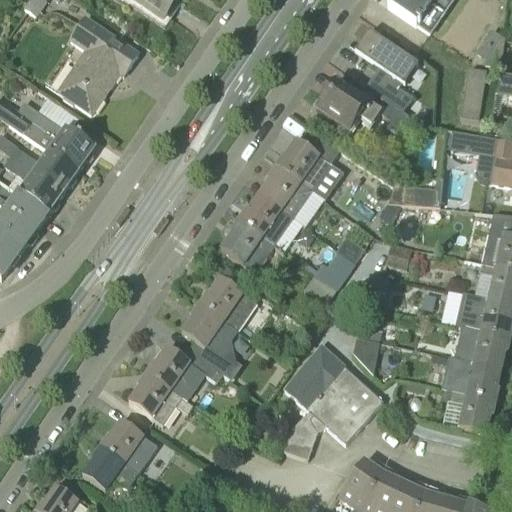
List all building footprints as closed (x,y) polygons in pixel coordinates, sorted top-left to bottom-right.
[(34,21),(45,5),(38,0),(33,0),(24,14),(34,21)] [(128,0),(162,23),(173,6),(179,10),(182,5),(177,2),(178,0),(128,0)] [(430,10),(415,0),(395,0),(388,11),(415,30),(417,29),(430,10)] [(415,0),(430,10),(436,0),(415,0)] [(429,37),(448,10),(454,0),(455,0),(456,1),(456,0),(436,0),(430,10),(417,29),(429,37)] [(72,111),(75,108),(91,119),(119,78),(123,81),(138,59),(85,23),(70,45),(86,55),(58,97),(64,101),(62,104),(72,111)] [(355,56),(362,61),(356,69),(357,70),(363,61),(379,72),(365,92),(371,95),(403,117),(413,103),(399,93),(402,88),(403,89),(416,71),(376,43),(381,35),(380,34),(375,42),(367,37),(355,56)] [(499,71),(504,45),(492,37),(477,58),(486,63),(486,69),(499,71)] [(468,75),(460,124),(478,127),(486,78),(468,75)] [(316,114),(350,138),(359,124),(370,132),(379,119),(389,126),(386,130),(397,138),(408,121),(403,117),(371,95),(365,103),(363,101),(360,105),(334,87),(325,100),(321,100),(315,108),(317,111),(316,114)] [(64,136),(23,108),(18,115),(10,109),(0,102),(0,123),(49,157),(78,177),(86,167),(89,167),(93,162),(92,158),(94,155),(65,135),(64,136)] [(511,146),(449,136),(447,154),(483,161),(479,186),(511,191),(511,146)] [(75,182),(78,177),(49,157),(40,169),(16,152),(17,151),(1,139),(0,140),(0,153),(10,161),(63,198),(68,191),(72,191),(76,185),(75,182)] [(353,167),(327,150),(319,162),(296,146),(277,173),(312,197),(330,170),(337,175),(338,174),(345,179),(353,167)] [(58,206),(63,198),(10,161),(3,171),(27,188),(18,200),(19,200),(48,220),(52,214),(55,215),(59,209),(58,206)] [(258,200),(281,216),(294,224),(312,198),(311,198),(312,197),(277,173),(258,200)] [(434,195),(393,191),(388,209),(439,213),(443,184),(436,183),(434,195)] [(0,206),(0,234),(25,252),(27,249),(32,250),(37,243),(35,239),(48,220),(19,200),(10,213),(0,206)] [(294,224),(281,216),(258,200),(239,227),(279,255),(297,228),(294,225),(294,224)] [(511,221),(493,220),(482,268),(511,275),(511,221)] [(278,256),(279,255),(239,227),(220,255),(243,271),(255,279),(273,253),(278,256)] [(0,283),(1,285),(25,252),(0,234),(0,283)] [(337,255),(338,255),(354,267),(364,254),(346,242),(337,255)] [(385,269),(406,275),(411,256),(391,250),(385,269)] [(336,294),(354,267),(338,255),(327,271),(322,268),(314,280),(336,294)] [(511,275),(482,268),(474,301),(511,309),(511,275)] [(336,294),(314,280),(303,295),(325,310),(336,294)] [(220,284),(201,310),(237,334),(255,308),(220,284)] [(386,294),(367,290),(363,309),(382,314),(386,294)] [(454,330),(466,333),(508,343),(511,324),(511,309),(474,301),(462,298),(454,330)] [(235,366),(230,343),(237,334),(201,310),(182,339),(198,350),(192,358),(223,380),(231,386),(242,371),(235,366)] [(378,315),(364,312),(361,325),(375,328),(378,315)] [(358,331),(356,341),(380,346),(382,336),(358,331)] [(508,343),(466,333),(464,342),(478,345),(473,369),(500,375),(508,343)] [(356,341),(353,359),(373,379),(380,346),(356,341)] [(383,408),(320,352),(284,393),(309,416),(292,433),(284,455),(307,464),(317,438),(326,432),(345,450),(383,408)] [(148,380),(183,404),(188,396),(177,388),(181,382),(191,389),(198,380),(215,392),(223,380),(192,358),(187,366),(167,353),(148,380)] [(500,375),(473,369),(449,363),(441,394),(443,394),(451,396),(493,407),(500,375)] [(182,405),(183,404),(148,380),(128,408),(152,424),(162,431),(176,412),(187,420),(193,412),(182,405)] [(451,396),(443,394),(441,403),(449,404),(451,396)] [(493,407),(451,396),(449,404),(449,407),(463,410),(458,433),(485,439),(493,407)] [(414,402),(411,403),(408,406),(408,409),(409,412),(412,415),(415,415),(419,414),(421,411),(422,408),(420,404),(418,402),(414,402)] [(101,454),(138,479),(157,452),(120,426),(101,454)] [(229,439),(217,457),(228,464),(240,446),(229,439)] [(105,497),(113,485),(127,494),(138,479),(101,454),(82,481),(105,497)] [(391,511),(403,489),(394,484),(397,479),(376,466),(373,472),(363,465),(338,503),(350,511),(391,511)] [(211,481),(200,473),(191,487),(201,494),(211,481)] [(443,511),(446,505),(436,502),(438,496),(415,487),(413,493),(403,489),(391,511),(443,511)] [(55,492),(40,511),(76,511),(79,508),(55,492)] [(446,505),(443,511),(481,511),(482,508),(459,502),(457,508),(446,505)]
